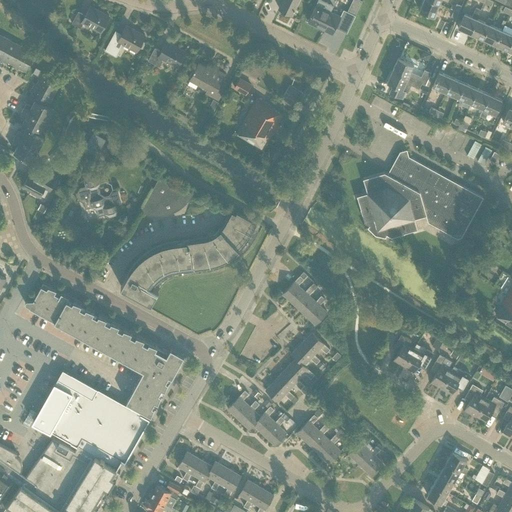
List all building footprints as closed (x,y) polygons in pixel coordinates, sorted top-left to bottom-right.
[(282,0),(279,8),(292,14),(298,0),(282,0)] [(332,34),(341,16),(325,8),(327,3),(322,0),(314,0),(313,3),(316,5),(308,22),(332,34)] [(351,0),(346,11),(353,14),(359,0),(351,0)] [(434,16),(439,4),(430,0),(423,0),(419,10),(434,16)] [(109,16),(90,6),(85,15),(78,11),(72,23),(81,28),(84,23),(101,32),(109,16)] [(458,28),(471,33),(477,19),(481,9),(476,7),(471,16),(464,13),(458,28)] [(497,28),(490,25),(489,24),(483,39),(495,44),(502,30),(507,20),(502,17),(497,28)] [(486,23),(477,19),(471,33),(483,39),(489,24),(490,25),(492,20),(488,18),(486,23)] [(145,35),(126,25),(122,33),(116,30),(108,44),(116,49),(119,42),(137,51),(145,35)] [(511,40),(511,34),(502,30),(495,44),(508,50),(511,40)] [(0,57),(0,58),(10,40),(0,34),(0,57)] [(12,64),(22,46),(10,40),(0,58),(0,59),(5,62),(6,61),(12,64)] [(177,66),(185,52),(166,41),(161,51),(155,47),(148,60),(160,67),(164,59),(177,66)] [(35,53),(34,53),(22,46),(12,64),(12,66),(18,69),(19,67),(26,71),(35,53)] [(393,70),(422,83),(424,84),(420,91),(426,94),(430,86),(429,86),(434,74),(424,69),(421,76),(411,71),(414,65),(398,57),(393,70)] [(211,70),(199,63),(190,78),(191,78),(187,84),(195,89),(199,83),(208,88),(206,91),(219,98),(227,83),(222,80),(225,74),(213,67),(211,70)] [(36,83),(55,93),(61,81),(41,70),(38,76),(39,77),(36,83)] [(422,83),(393,70),(387,82),(394,85),(392,91),(403,96),(405,90),(407,91),(410,84),(419,88),(422,83)] [(433,85),(445,91),(452,77),(439,71),(433,85)] [(445,91),(458,97),(464,83),(452,77),(445,91)] [(240,78),(234,87),(246,94),(251,85),(251,84),(240,78)] [(30,96),(47,106),(55,93),(36,83),(34,82),(34,83),(34,84),(32,89),(34,89),(30,96)] [(458,97),(470,102),(477,88),(464,83),(458,97)] [(269,138),(282,114),(274,109),(275,108),(259,99),(263,91),(251,85),(246,94),(256,99),(236,133),(261,148),(267,137),(269,138)] [(470,102),(483,108),(489,94),(477,88),(470,102)] [(489,94),(483,108),(495,114),(502,100),(489,94)] [(24,108),(46,120),(53,109),(47,106),(30,96),(29,97),(34,100),(31,105),(26,103),(24,108)] [(428,111),(435,114),(437,109),(431,106),(428,111)] [(503,121),(511,125),(511,108),(509,107),(503,121)] [(22,124),(40,133),(46,120),(24,108),(20,115),(25,118),(22,124)] [(437,109),(435,114),(441,117),(444,112),(437,109)] [(15,136),(38,149),(45,136),(40,133),(22,124),(26,127),(23,132),(19,130),(15,136)] [(487,132),(480,129),(478,134),(485,137),(487,132)] [(94,133),(93,133),(91,138),(103,145),(106,139),(94,133)] [(12,142),(17,145),(14,152),(31,161),(38,149),(15,136),(12,142)] [(473,141),(466,154),(474,158),(481,145),(473,141)] [(461,237),(483,197),(409,156),(407,149),(400,151),(388,173),(384,171),(363,178),(367,192),(357,195),(364,221),(369,224),(368,226),(375,233),(385,235),(386,233),(391,236),(418,228),(415,218),(426,214),(428,222),(457,238),(461,237)] [(499,154),(494,151),(489,159),(495,162),(499,154)] [(35,177),(29,174),(23,186),(33,191),(32,193),(39,197),(44,187),(49,190),(56,179),(39,170),(35,177)] [(121,203),(117,188),(112,190),(109,195),(104,196),(99,194),(100,192),(99,189),(98,188),(101,183),(99,177),(93,174),(87,175),(84,181),(86,186),(80,188),(77,194),(79,200),(84,203),(85,208),(91,207),(97,210),(98,216),(104,214),(109,217),(115,215),(118,210),(117,204),(121,203)] [(187,202),(192,196),(159,178),(141,211),(147,214),(155,215),(162,215),(169,214),(176,211),(182,207),(187,202)] [(47,206),(41,203),(37,209),(44,212),(47,206)] [(134,264),(128,272),(121,286),(151,303),(158,289),(152,286),(156,280),(161,276),(166,272),(172,270),(178,269),(206,265),(215,263),(223,260),(231,256),(238,250),(244,243),(249,236),(257,223),(237,211),(235,214),(231,212),(225,222),(222,227),(218,231),(214,234),(208,236),(203,237),(174,241),(165,243),(156,246),(148,251),(140,257),(134,264)] [(293,303),(305,291),(298,285),(304,279),(300,275),(283,293),(293,303)] [(29,307),(143,370),(168,384),(177,368),(178,365),(178,363),(178,362),(178,360),(179,357),(43,282),(31,304),(30,303),(30,301),(28,300),(26,300),(25,301),(25,303),(26,305),(29,307)] [(304,314),(316,301),(309,295),(315,289),(310,285),(305,291),(293,303),(304,314)] [(511,323),(511,287),(496,314),(511,323)] [(321,295),(316,301),(304,314),(315,324),(326,311),(319,305),(325,299),(321,295)] [(403,319),(395,315),(390,324),(398,328),(403,319)] [(312,332),(301,342),(314,354),(320,347),(326,353),(330,349),(312,332)] [(404,365),(414,348),(408,345),(411,340),(401,334),(393,348),(399,351),(394,359),(404,365)] [(301,342),(291,353),(296,357),(303,365),(310,358),(316,363),(319,359),(314,354),(301,342)] [(414,348),(404,365),(414,371),(419,362),(424,366),(432,352),(422,346),(419,351),(414,348)] [(342,356),(338,351),(332,357),(336,361),(342,356)] [(451,370),(448,368),(452,361),(440,353),(430,369),(436,372),(431,381),(441,387),(451,370)] [(296,357),(286,368),(298,380),(298,379),(304,373),(310,378),(314,374),(303,365),(296,357)] [(451,370),(441,387),(451,393),(456,384),(462,387),(470,374),(460,368),(454,365),(451,370)] [(152,418),(63,368),(33,421),(71,442),(71,443),(77,446),(94,456),(95,455),(116,468),(122,459),(125,462),(152,418)] [(286,368),(276,379),(288,390),(294,383),(304,392),(308,388),(298,379),(298,380),(286,368)] [(162,394),(168,384),(143,370),(137,381),(162,394)] [(288,390),(276,379),(266,389),(278,401),(284,394),(294,403),(298,399),(294,395),(294,396),(288,390)] [(157,405),(162,394),(137,381),(132,391),(157,405)] [(465,409),(475,415),(485,397),(479,394),(482,389),(472,383),(464,397),(470,400),(465,409)] [(511,391),(511,387),(506,384),(499,395),(507,399),(511,391)] [(238,418),(250,406),(243,399),(248,394),(244,390),(227,408),(238,418)] [(151,415),(157,405),(132,391),(126,401),(151,415)] [(491,401),(485,397),(475,415),(485,421),(490,412),(496,415),(504,402),(494,396),(491,401)] [(249,428),(260,416),(254,410),(259,404),(255,400),(250,406),(238,418),(249,428)] [(264,434),(276,421),(269,415),(274,409),(270,405),(260,416),(253,424),(264,434)] [(502,431),(511,436),(511,406),(510,405),(502,419),(508,422),(502,431)] [(297,432),(307,442),(319,430),(312,424),(318,418),(314,414),(297,432)] [(281,416),(276,421),(264,434),(274,444),(286,432),(280,425),(285,419),(281,416)] [(307,442),(318,452),(329,440),(323,434),(328,428),(324,424),(319,430),(307,442)] [(339,429),(329,440),(318,452),(329,462),(340,450),(333,444),(343,433),(339,429)] [(348,453),(359,464),(371,451),(364,445),(370,439),(366,435),(348,453)] [(53,437),(4,507),(10,511),(94,511),(101,501),(108,489),(120,470),(116,468),(95,455),(94,456),(77,446),(75,449),(53,437)] [(376,445),(371,451),(359,464),(370,474),(382,461),(375,455),(380,449),(376,445)] [(8,448),(0,458),(0,501),(20,473),(22,469),(22,465),(21,461),(19,458),(16,456),(16,455),(17,453),(8,448)] [(182,477),(183,478),(187,480),(191,473),(200,458),(187,451),(178,466),(186,470),(182,477)] [(452,451),(446,462),(460,470),(465,474),(468,469),(463,465),(466,459),(452,451)] [(200,458),(191,473),(199,478),(195,485),(200,488),(207,476),(213,466),(200,458)] [(216,460),(213,466),(207,476),(214,480),(211,487),(215,490),(219,483),(228,468),(216,460)] [(460,470),(446,462),(440,473),(454,481),(459,484),(462,479),(457,476),(460,470)] [(228,468),(219,483),(227,488),(223,494),(228,497),(241,475),(228,468)] [(487,486),(494,473),(489,470),(481,483),(487,486)] [(454,481),(440,473),(433,484),(447,492),(454,481)] [(497,490),(511,498),(511,484),(511,482),(511,481),(505,477),(503,482),(509,486),(506,492),(499,488),(497,490)] [(252,502),(261,486),(248,479),(239,494),(247,499),(243,506),(248,508),(252,502)] [(157,484),(151,495),(165,503),(169,495),(175,498),(178,493),(181,487),(169,481),(165,488),(157,484)] [(194,484),(191,490),(197,493),(200,488),(195,485),(194,484)] [(444,498),(447,492),(433,484),(427,495),(445,505),(447,500),(444,498)] [(261,486),(252,502),(260,506),(256,511),(262,511),(273,494),(261,486)] [(479,487),(475,494),(480,496),(484,490),(479,487)] [(498,506),(510,511),(511,511),(511,498),(497,490),(496,493),(503,497),(498,506)] [(480,496),(475,494),(472,500),(477,503),(480,496)] [(177,511),(178,510),(165,503),(151,495),(149,500),(146,500),(145,503),(146,505),(145,507),(149,509),(146,511),(159,511),(162,508),(168,511),(177,511)] [(426,511),(429,507),(415,499),(409,510),(411,511),(426,511)] [(184,502),(180,509),(185,511),(189,505),(184,502)] [(467,502),(463,510),(466,511),(471,511),(474,505),(467,502)]
